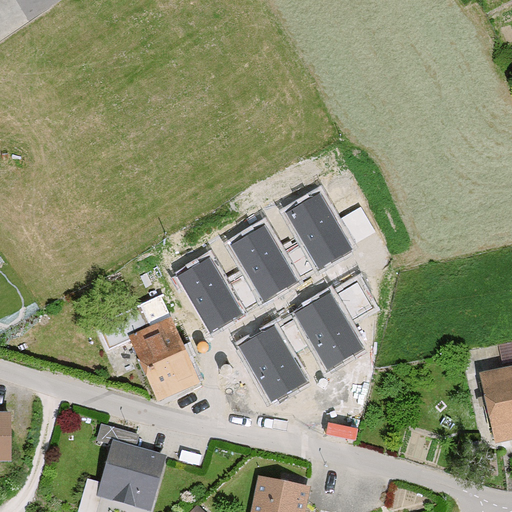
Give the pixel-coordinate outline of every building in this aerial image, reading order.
[(319,188),(283,209),(301,242),(316,266),(317,269),(353,248),(351,244),(337,220),(319,188)] [(355,209),(337,220),(351,244),(369,234),(355,209)] [(264,222),(228,242),(245,272),(259,296),(262,302),(298,282),(296,277),(282,254),(264,222)] [(301,242),(282,254),(296,277),(316,266),(301,242)] [(211,255),(175,275),(209,335),(245,315),(241,306),(227,282),(211,255)] [(245,272),(227,282),(241,306),(259,296),(245,272)] [(353,286),(333,298),(346,321),(366,310),(353,286)] [(329,290),(293,310),(298,318),(311,342),(327,370),(363,350),(346,321),(333,298),(329,290)] [(173,317),(128,336),(156,403),(201,384),(173,317)] [(298,318),(281,328),(293,351),(311,342),(298,318)] [(276,322),(240,342),(274,402),(310,381),(293,351),(281,328),(276,322)] [(511,367),(490,372),(507,446),(511,444),(511,367)] [(21,410),(0,410),(0,462),(23,462),(21,410)] [(176,458),(117,439),(100,493),(159,511),(176,458)] [(313,511),(317,483),(266,476),(260,511),(313,511)] [(213,511),(200,500),(188,511),(213,511)]
